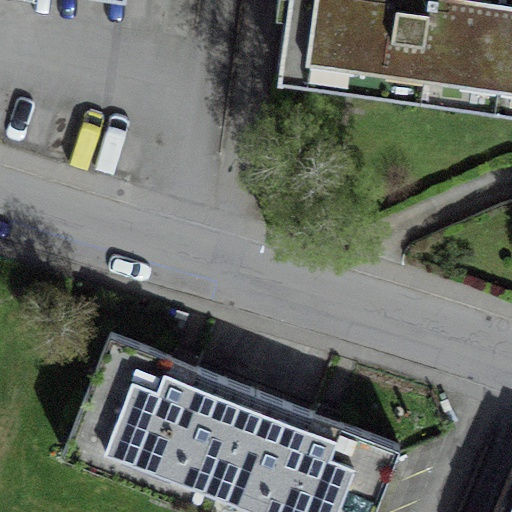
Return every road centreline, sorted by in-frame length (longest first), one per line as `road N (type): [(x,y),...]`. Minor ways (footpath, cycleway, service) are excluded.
road 1 (residential): [(511,350),(0,195)]
road 2 (unknown): [(211,259),(260,0)]
